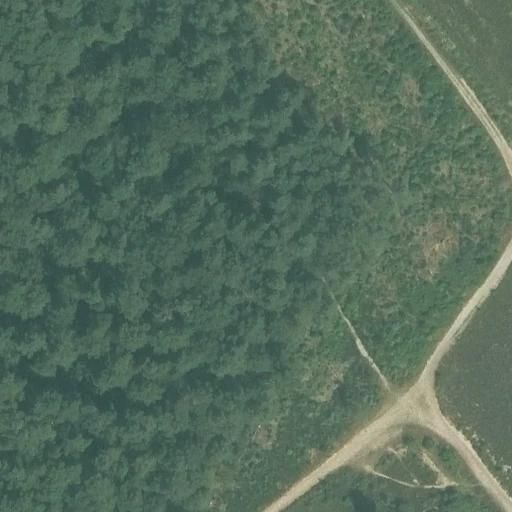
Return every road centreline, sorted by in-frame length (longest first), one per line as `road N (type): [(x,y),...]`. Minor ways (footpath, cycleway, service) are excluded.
road 1 (track): [(511,165),(389,0)]
road 2 (track): [(412,391),(268,511)]
road 3 (track): [(412,391),(511,253)]
road 4 (track): [(511,511),(412,391)]
